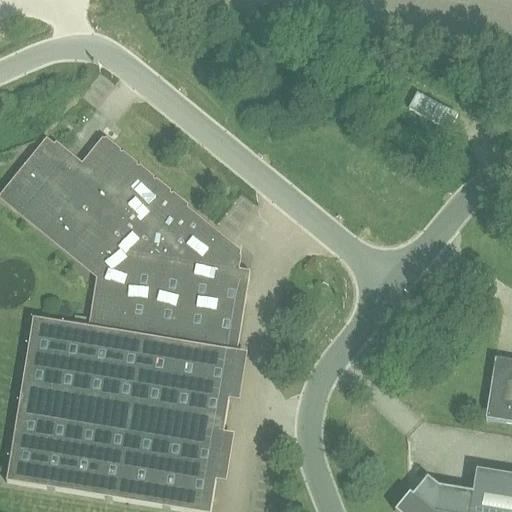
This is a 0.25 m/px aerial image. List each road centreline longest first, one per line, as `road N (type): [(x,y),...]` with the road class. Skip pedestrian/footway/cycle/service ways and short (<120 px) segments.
road 1 (unclassified): [(393,286),(120,66)]
road 2 (unknown): [(289,202),(261,318),(238,511)]
road 3 (unclassified): [(332,511),(313,462),(312,410),(318,389),(393,286)]
road 4 (unclassified): [(511,172),(473,193),(393,286)]
road 5 (unclassified): [(0,73),(71,47),(120,66)]
